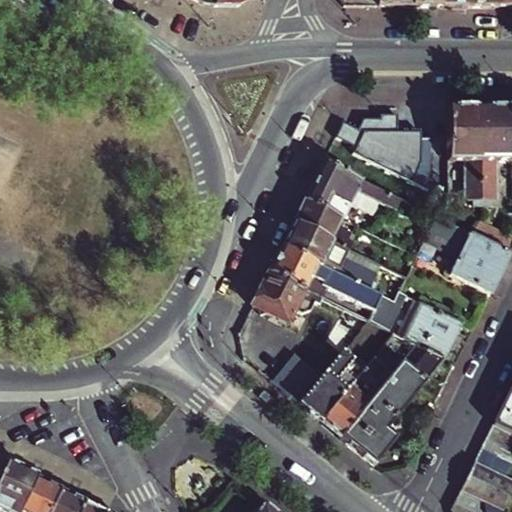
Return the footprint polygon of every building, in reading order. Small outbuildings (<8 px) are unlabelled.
[(441,8),(441,0),(411,0),(412,8),(441,8)] [(441,0),(441,8),(466,8),(466,0),(441,0)] [(466,0),(466,8),(495,8),(495,0),(466,0)] [(511,0),(495,0),(495,8),(511,8),(511,0)] [(480,108),(445,108),(445,119),(445,163),(460,163),(460,197),(467,203),(471,202),(471,208),(479,208),(480,108)] [(511,108),(480,108),(479,208),(486,208),(486,203),(490,203),(496,199),(496,164),(511,163),(511,108)] [(341,124),(334,139),(352,148),(349,155),(409,184),(419,163),(419,134),(396,134),(396,118),(380,117),(380,121),(363,121),(357,131),(341,124)] [(394,213),(400,201),(322,163),(303,202),(339,220),(341,221),(355,195),(394,213)] [(303,202),(292,224),(347,251),(352,243),(347,241),(350,235),(336,228),(339,220),(303,202)] [(435,218),(423,244),(456,260),(452,269),(447,267),(443,274),(488,296),(509,255),(435,218)] [(312,265),(347,283),(364,291),(367,293),(380,268),(365,260),(361,269),(343,260),(347,251),(292,224),(280,249),(312,265)] [(339,299),(347,283),(312,265),(280,249),(267,274),(314,297),(316,298),(319,294),(326,297),(328,293),(339,299)] [(306,313),(314,297),(267,274),(251,308),(257,311),(258,317),(263,314),(284,324),(291,312),(298,315),(306,313)] [(347,283),(339,299),(356,308),(364,291),(347,283)] [(374,316),(382,300),(367,293),(364,291),(356,308),(374,316)] [(380,330),(393,305),(382,300),(374,316),(370,325),(380,330)] [(442,361),(459,325),(417,304),(399,340),(414,347),(442,361)] [(349,315),(362,321),(364,316),(352,309),(349,315)] [(391,375),(366,406),(339,439),(373,467),(394,440),(385,432),(442,361),(414,347),(391,375)] [(317,381),(297,406),(319,423),(349,387),(337,378),(349,363),(339,355),(317,381)] [(349,387),(319,423),(339,439),(391,375),(381,367),(369,361),(349,387)] [(295,363),(275,388),(297,406),(317,381),(295,363)] [(511,384),(492,426),(511,435),(511,384)] [(279,407),(262,393),(257,400),(274,414),(279,407)] [(511,435),(492,426),(485,438),(511,450),(511,435)] [(511,450),(485,438),(479,450),(510,465),(511,460),(511,450)] [(479,450),(473,463),(504,478),(510,465),(479,450)] [(511,481),(504,478),(473,463),(459,491),(483,503),(484,511),(503,511),(511,493),(511,481)] [(0,511),(17,511),(34,480),(4,465),(0,473),(0,511)] [(48,511),(58,491),(34,480),(17,511),(48,511)] [(58,491),(48,511),(79,511),(84,504),(58,491)] [(484,511),(483,503),(459,491),(452,505),(465,511),(479,511),(484,511)]
